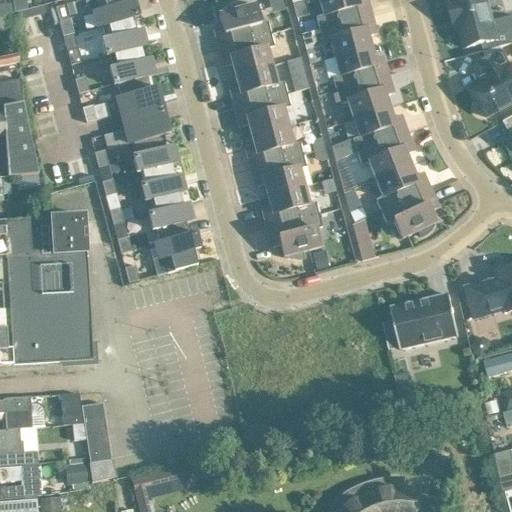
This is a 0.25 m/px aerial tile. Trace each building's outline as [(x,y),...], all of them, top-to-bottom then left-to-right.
[(12,0),(13,4),(14,14),(28,9),(26,0),(12,0)] [(84,0),(86,7),(91,10),(92,14),(94,14),(98,29),(102,28),(102,27),(131,19),(132,20),(138,18),(134,3),(127,5),(126,0),(84,0)] [(318,0),(323,16),(316,18),(319,31),(371,17),(366,0),(318,0)] [(511,44),(511,16),(492,22),(486,0),(452,0),(452,1),(448,2),(453,22),(458,21),(465,49),(481,45),(483,53),(484,52),(500,48),(511,44)] [(14,14),(13,4),(0,4),(0,22),(16,22),(15,15),(14,15),(14,14)] [(214,30),(219,49),(271,35),(267,22),(260,24),(255,6),(238,11),(236,4),(230,6),(226,9),(221,13),(222,15),(219,16),(222,28),(214,30)] [(73,35),(69,20),(66,5),(55,8),(63,37),(73,35)] [(368,38),(376,35),(371,17),(319,31),(323,43),(330,41),(334,59),(371,49),(368,38)] [(106,41),(101,42),(105,58),(109,57),(109,56),(139,48),(139,49),(146,47),(142,32),(135,33),(132,20),(131,19),(102,27),(102,28),(106,41)] [(16,22),(0,22),(0,31),(17,31),(16,22)] [(81,64),(73,35),(63,37),(70,66),(81,64)] [(232,66),(235,77),(272,67),(267,49),(274,48),(271,35),(219,49),(224,68),(232,66)] [(139,48),(109,56),(109,57),(113,70),(109,71),(113,87),(117,85),(146,77),(147,77),(153,76),(149,61),(143,62),(139,49),(139,48)] [(502,53),(502,52),(500,48),(484,52),(487,60),(473,68),(481,83),(471,88),(479,102),(476,107),(481,115),(486,115),(488,119),(505,109),(511,104),(511,65),(511,66),(509,67),(502,54),(502,53)] [(374,60),(371,49),(334,59),(339,76),(332,79),(336,92),(388,76),(382,58),(374,60)] [(0,73),(4,73),(19,71),(17,57),(0,59),(0,73)] [(235,77),(238,88),(230,90),(235,109),(287,95),(283,83),(276,85),(272,67),(235,77)] [(353,120),(389,108),(385,97),(393,95),(388,76),(336,92),(340,105),(347,103),(353,120)] [(121,99),(117,100),(121,115),(123,123),(163,112),(161,105),(157,89),(150,91),(147,77),(146,77),(117,85),(121,99)] [(85,78),(74,81),(78,95),(89,92),(85,78)] [(0,109),(22,106),(20,81),(0,84),(0,109)] [(295,125),(290,108),(287,95),(235,109),(240,128),(248,126),(251,137),(288,127),(287,127),(295,125)] [(0,178),(37,178),(22,106),(0,109),(0,178)] [(86,124),(96,121),(92,107),(82,109),(86,124)] [(392,119),(389,108),(353,120),(359,138),(352,140),(357,153),(407,135),(401,116),(392,119)] [(163,112),(123,123),(125,130),(125,131),(129,145),(133,144),(136,158),(137,158),(166,151),(166,150),(162,136),(169,135),(165,119),(163,112)] [(511,117),(503,123),(504,124),(508,122),(511,129),(511,117)] [(246,150),(251,169),(303,156),(300,143),(292,145),(288,127),(251,137),(254,148),(246,150)] [(368,164),(375,181),(410,167),(406,156),(414,153),(407,135),(357,153),(362,166),(368,164)] [(314,141),(311,145),(313,153),(324,150),(321,139),(314,141)] [(144,186),(144,187),(174,179),(170,165),(177,163),(173,148),(166,150),(166,151),(137,158),(136,158),(132,159),(136,174),(140,173),(144,186)] [(324,150),(313,153),(316,160),(320,162),(327,160),(324,150)] [(104,151),(94,154),(98,169),(108,166),(104,151)] [(267,198),(304,188),(311,186),(303,156),(251,169),(256,188),(264,186),(267,198)] [(344,158),(335,162),(338,176),(349,172),(344,158)] [(414,177),(410,167),(375,181),(382,198),(375,201),(381,213),(430,191),(422,174),(414,177)] [(174,179),(144,187),(144,186),(140,188),(144,203),(148,202),(152,215),(152,216),(182,208),(181,207),(178,194),(184,192),(180,177),(174,179)] [(112,180),(101,183),(105,198),(116,195),(112,180)] [(262,211),(267,230),(319,216),(316,203),(308,205),(304,188),(267,198),(270,208),(262,211)] [(430,191),(381,213),(387,226),(393,223),(401,240),(435,224),(430,213),(438,209),(430,191)] [(181,207),(182,208),(152,216),(152,215),(148,216),(152,232),(156,230),(159,244),(160,245),(189,237),(189,236),(185,223),(192,221),(188,206),(181,207)] [(120,209),(109,212),(113,227),(124,224),(120,209)] [(361,209),(349,214),(353,224),(365,219),(361,209)] [(377,253),(391,248),(378,214),(364,219),(377,253)] [(322,228),(319,216),(267,230),(272,249),(280,246),(283,258),(287,257),(287,259),(293,260),(298,261),(304,260),(302,253),(320,249),(314,231),(322,228)] [(92,348),(84,217),(0,222),(0,367),(79,363),(92,348)] [(189,237),(160,245),(159,244),(155,245),(159,260),(163,259),(167,274),(197,266),(193,252),(200,250),(196,235),(189,236),(189,237)] [(117,241),(121,255),(131,252),(127,238),(117,241)] [(370,245),(358,249),(361,262),(374,258),(370,245)] [(325,251),(311,254),(316,272),(329,268),(325,251)] [(135,266),(125,269),(129,284),(139,281),(135,266)] [(496,314),(495,313),(506,309),(507,314),(511,312),(511,267),(495,272),(498,280),(465,289),(474,320),(496,314)] [(394,323),(383,325),(385,333),(389,352),(400,349),(400,351),(459,338),(453,315),(449,296),(391,309),(394,323)] [(475,340),(471,347),(473,355),(480,359),(488,357),(492,350),(490,342),(483,338),(475,340)] [(488,379),(511,372),(511,354),(483,362),(488,379)] [(412,389),(398,392),(402,411),(403,411),(417,408),(412,389)] [(507,412),(511,410),(511,391),(502,394),(507,412)] [(81,408),(79,395),(61,396),(63,426),(72,425),(83,425),(83,422),(81,408)] [(35,429),(44,428),(43,413),(42,409),(39,406),(35,405),(31,405),(30,398),(0,401),(0,414),(5,415),(6,431),(35,429)] [(45,422),(57,422),(56,398),(43,399),(45,422)] [(496,401),(484,405),(488,416),(499,413),(496,401)] [(103,405),(81,408),(83,422),(105,419),(103,405)] [(511,412),(503,414),(507,429),(511,427),(511,412)] [(105,419),(83,422),(83,425),(84,425),(84,426),(83,427),(85,436),(107,433),(105,419)] [(83,425),(72,425),(73,442),(86,441),(86,438),(85,438),(85,436),(83,427),(84,426),(84,425),(83,425)] [(0,431),(0,467),(20,466),(37,465),(36,453),(26,454),(26,442),(23,442),(22,430),(6,431),(0,431)] [(86,441),(87,450),(109,447),(107,433),(85,436),(85,438),(86,438),(86,441)] [(109,447),(88,450),(89,464),(111,461),(111,459),(109,447)] [(425,457),(424,461),(424,465),(425,468),(428,472),(431,474),(434,475),(438,475),(442,474),(445,471),(447,468),(448,465),(448,461),(447,457),(445,454),(442,452),(438,451),(434,451),(431,452),(428,454),(425,457)] [(503,492),(508,491),(511,489),(511,456),(511,452),(495,456),(496,463),(503,492)] [(111,461),(89,464),(92,485),(116,478),(112,461),(111,461)] [(0,483),(21,482),(22,487),(0,488),(0,501),(22,499),(23,502),(36,501),(36,497),(41,497),(39,465),(37,466),(37,465),(20,466),(21,468),(0,469),(0,483)] [(87,491),(86,484),(84,465),(69,466),(65,467),(67,486),(72,485),(73,492),(87,491)] [(137,511),(148,511),(144,493),(191,479),(186,467),(130,483),(137,511)] [(413,511),(420,489),(414,487),(403,486),(405,478),(393,477),(373,480),(359,484),(340,495),(331,503),(336,508),(334,511),(413,511)] [(60,511),(60,498),(40,500),(40,511),(60,511)] [(0,511),(37,511),(36,501),(23,502),(0,503),(0,511)]
